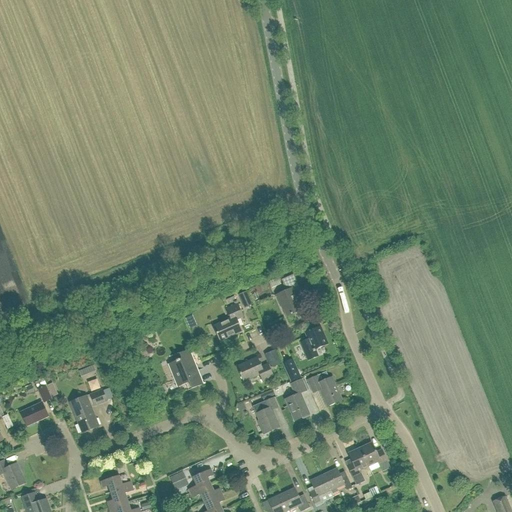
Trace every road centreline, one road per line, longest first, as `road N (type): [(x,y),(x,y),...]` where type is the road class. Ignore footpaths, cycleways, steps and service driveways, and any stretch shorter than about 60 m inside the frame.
road 1 (tertiary): [(382,410),(301,191),(262,0)]
road 2 (track): [(303,197),(0,315)]
road 3 (residential): [(202,412),(269,462),(382,410)]
road 4 (residential): [(77,462),(202,412)]
road 5 (residential): [(202,412),(222,395),(221,361),(277,337)]
